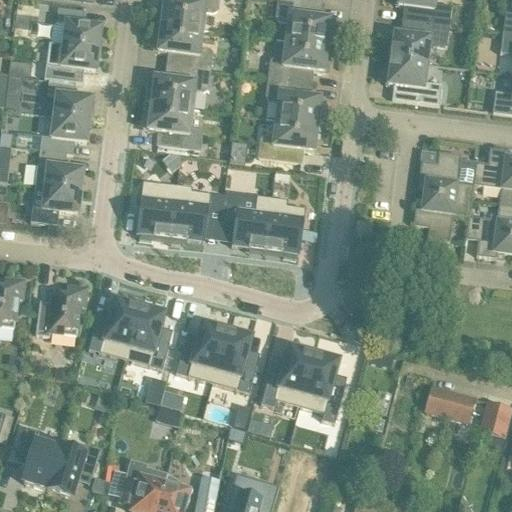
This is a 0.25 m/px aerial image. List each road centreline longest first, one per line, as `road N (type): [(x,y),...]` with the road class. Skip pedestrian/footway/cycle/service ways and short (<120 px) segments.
road 1 (residential): [(108,165),(324,194),(346,177),(355,117)]
road 2 (residential): [(87,255),(353,328)]
road 3 (residential): [(411,124),(400,260),(511,280)]
road 4 (residential): [(108,165),(131,0)]
